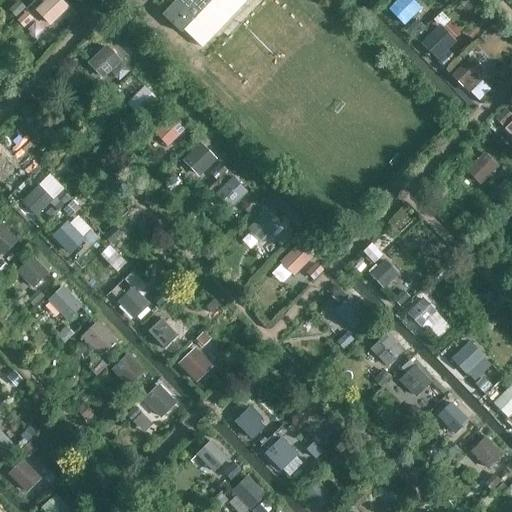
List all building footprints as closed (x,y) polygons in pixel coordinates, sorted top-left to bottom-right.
[(40,0),(19,14),(34,36),(73,10),(65,0),(40,0)] [(181,33),(211,0),(175,0),(162,15),(181,33)] [(422,11),(411,0),(389,0),(385,4),(405,26),(422,11)] [(117,57),(102,37),(79,53),(95,73),(117,57)] [(465,44),(445,63),(460,78),(480,59),(465,44)] [(135,92),(144,84),(124,62),(107,78),(122,94),(130,87),(135,92)] [(145,83),(127,102),(142,115),(159,96),(145,83)] [(511,108),(499,120),(511,133),(511,108)] [(183,126),(165,109),(151,124),(169,141),(183,126)] [(183,157),(201,176),(220,157),(202,139),(183,157)] [(498,163),(479,145),(463,163),(482,180),(498,163)] [(1,155),(0,156),(0,177),(5,182),(16,171),(1,155)] [(246,193),(225,172),(210,188),(231,208),(246,193)] [(30,185),(15,199),(35,219),(50,205),(30,185)] [(253,248),(272,232),(283,244),(292,235),(269,209),(241,235),(253,248)] [(78,212),(55,234),(72,252),(95,231),(78,212)] [(1,220),(0,220),(0,249),(6,255),(21,239),(1,220)] [(280,258),(296,274),(312,257),(296,241),(280,258)] [(391,250),(371,267),(391,289),(410,272),(391,250)] [(54,275),(29,251),(14,266),(39,290),(54,275)] [(99,252),(83,267),(100,285),(116,271),(99,252)] [(48,298),(68,320),(84,305),(64,283),(48,298)] [(136,319),(152,304),(134,285),(118,299),(136,319)] [(354,328),(369,308),(339,286),(324,306),(354,328)] [(426,327),(440,311),(423,296),(409,313),(426,327)] [(152,312),(137,327),(155,344),(170,329),(152,312)] [(114,341),(94,321),(79,336),(99,357),(114,341)] [(399,351),(378,326),(361,341),(382,365),(399,351)] [(486,354),(469,338),(451,357),(467,373),(486,354)] [(197,382),(215,365),(197,345),(178,362),(197,382)] [(112,367),(130,386),(147,370),(129,350),(112,367)] [(401,353),(396,361),(403,367),(384,395),(416,417),(441,381),(401,353)] [(166,398),(144,375),(129,390),(150,413),(166,398)] [(511,382),(494,401),(509,416),(511,412),(511,382)] [(256,409),(238,390),(220,407),(238,426),(256,409)] [(470,420),(450,400),(432,419),(452,439),(470,420)] [(224,449),(205,429),(186,447),(205,467),(224,449)] [(486,432),(462,454),(481,475),(505,454),(486,432)] [(264,453),(283,469),(299,449),(280,434),(264,453)] [(25,457),(9,472),(27,491),(43,476),(25,457)] [(323,476),(305,458),(290,472),(308,490),(323,476)] [(511,472),(500,486),(511,496),(511,472)] [(241,511),(246,511),(267,492),(250,475),(227,498),(241,511)] [(35,496),(50,511),(63,511),(76,500),(53,478),(35,496)] [(289,511),(274,498),(261,511),(289,511)]
